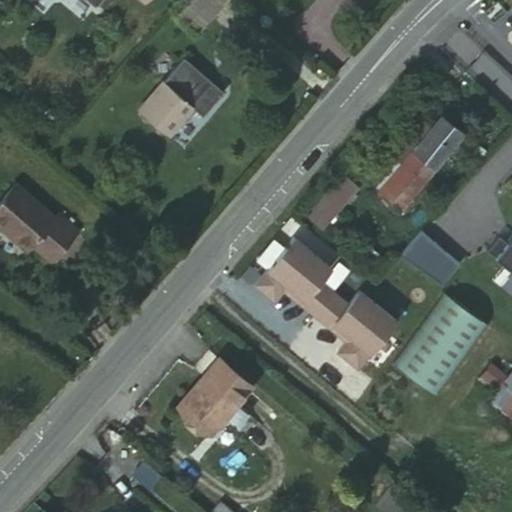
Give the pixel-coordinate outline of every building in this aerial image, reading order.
[(205,33),(219,3),(211,0),(189,0),(180,21),(205,33)] [(158,83),(157,82),(130,111),(160,137),(185,111),(193,119),(214,97),(177,62),(158,83)] [(404,151),(427,126),(413,114),(392,139),(404,151)] [(435,115),(427,126),(404,151),(370,193),(389,209),(455,131),(435,115)] [(370,193),(404,151),(392,139),(356,181),(370,193)] [(318,225),(353,183),(339,171),(302,213),(318,225)] [(8,183),(0,192),(0,235),(19,252),(25,247),(46,265),(74,234),(51,215),(47,218),(8,183)] [(511,233),(511,234),(510,232),(502,242),(494,235),(481,250),(511,275),(511,233)] [(459,264),(421,234),(400,256),(441,285),(459,264)] [(291,303),(306,316),(324,296),(310,283),(322,270),(286,239),(247,283),(266,300),(279,285),(295,299),(291,303)] [(431,391),(484,318),(441,286),(388,360),(431,391)] [(324,296),(306,316),(320,329),(324,325),(340,339),(327,354),(346,370),(385,326),(350,295),(338,308),(324,296)] [(207,431),(247,386),(218,358),(178,403),(207,431)] [(511,363),(510,362),(504,370),(488,358),(477,372),(492,384),(484,394),(511,415),(511,363)] [(437,511),(388,480),(371,505),(382,511),(437,511)]
